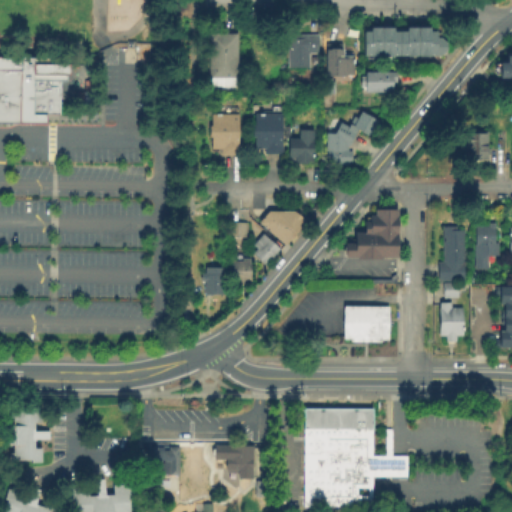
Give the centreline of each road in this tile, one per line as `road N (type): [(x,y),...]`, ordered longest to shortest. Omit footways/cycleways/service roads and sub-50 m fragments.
road 1 (tertiary): [(511,376),(262,376),(229,362),(213,343)]
road 2 (residential): [(511,190),(208,190)]
road 3 (secondary): [(511,14),(443,82),(357,189)]
road 4 (secondary): [(357,189),(254,311),(213,343)]
road 5 (residential): [(327,0),(201,0)]
road 6 (secondary): [(142,369),(18,373)]
